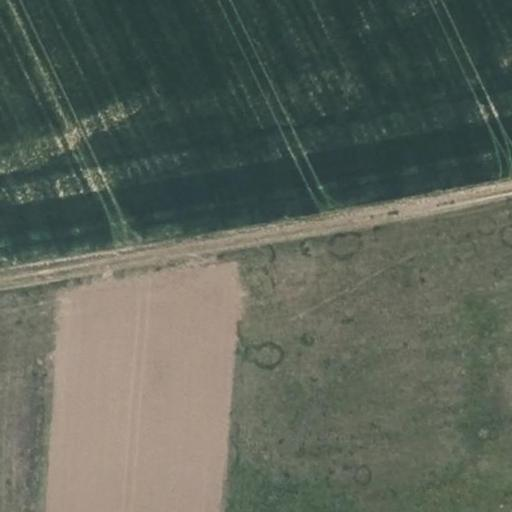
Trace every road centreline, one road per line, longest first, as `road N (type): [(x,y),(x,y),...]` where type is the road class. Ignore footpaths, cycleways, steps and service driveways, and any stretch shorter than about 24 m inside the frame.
road 1 (track): [(0,276),(511,184)]
road 2 (residential): [(245,511),(252,389),(511,337)]
road 3 (track): [(252,389),(262,229)]
